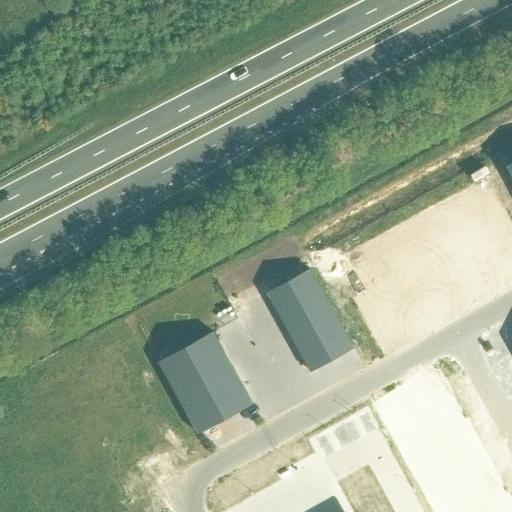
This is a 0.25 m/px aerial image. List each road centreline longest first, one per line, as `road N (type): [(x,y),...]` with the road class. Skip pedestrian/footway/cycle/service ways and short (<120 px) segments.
road 1 (trunk): [(0,260),(492,0)]
road 2 (trunk): [(396,0),(0,205)]
road 3 (unclassified): [(192,511),(179,488),(460,332)]
